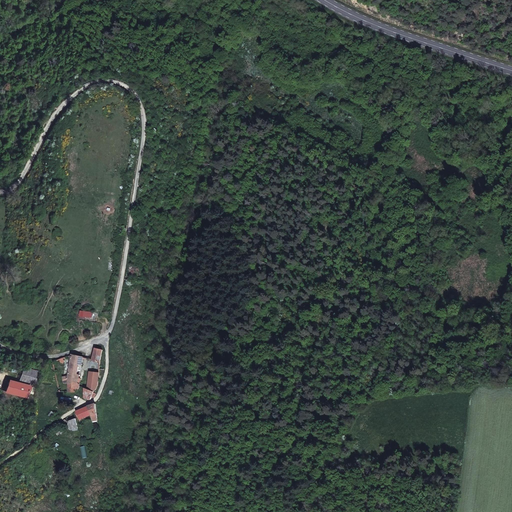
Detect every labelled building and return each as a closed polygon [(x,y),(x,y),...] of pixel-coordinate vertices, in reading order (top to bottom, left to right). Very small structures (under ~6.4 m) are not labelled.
[(65,382),(69,383),(69,385),(69,392),(77,392),(78,389),(79,384),(82,377),(79,376),(80,369),(83,370),(83,366),(84,358),(74,356),(74,361),(70,360),(69,364),(73,364),(71,376),(70,378),(65,378),(65,382)] [(92,373),(99,374),(100,369),(101,361),(96,360),(91,360),(90,367),(93,367),(92,373)] [(18,379),(9,377),(9,378),(24,382),(25,379),(35,382),(38,369),(23,365),(18,379)] [(5,389),(21,394),(24,382),(9,378),(5,389)] [(95,389),(86,388),(85,392),(86,398),(91,399),(92,396),(95,396),(97,393),(94,391),(95,389)] [(79,420),(90,417),(90,419),(97,418),(96,404),(77,412),(76,413),(79,420)] [(80,430),(80,429),(77,421),(72,423),(73,430),(80,430)]
